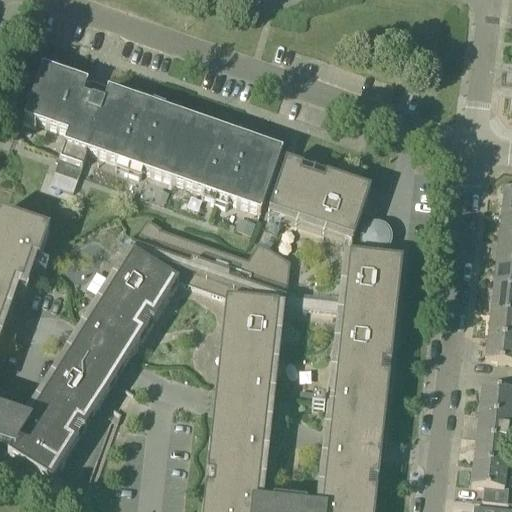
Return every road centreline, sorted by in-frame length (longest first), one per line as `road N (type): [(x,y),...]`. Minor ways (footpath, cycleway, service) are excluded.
road 1 (residential): [(476,155),(350,120),(37,0)]
road 2 (residential): [(432,511),(476,155)]
road 3 (residential): [(476,155),(497,0)]
